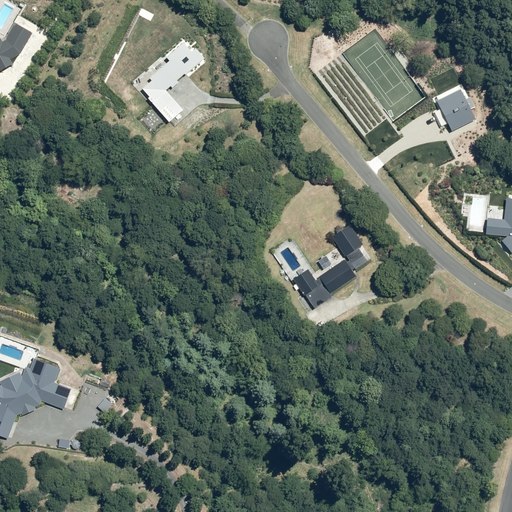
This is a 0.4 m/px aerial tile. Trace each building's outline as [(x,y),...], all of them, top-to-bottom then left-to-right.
[(0,72),(0,73),(14,65),(11,59),(22,53),(33,33),(16,24),(9,39),(3,43),(0,38),(0,72)] [(193,53),(185,44),(167,59),(170,62),(151,79),(153,82),(144,90),(151,98),(149,100),(169,123),(171,122),(175,126),(187,112),(169,91),(205,59),(197,49),(193,53)] [(462,90),(438,102),(452,131),(476,120),(462,90)] [(511,200),(509,200),(506,219),(490,217),(488,234),(508,237),(503,242),(511,250),(511,200)] [(351,225),(332,238),(346,257),(316,279),(309,270),(293,281),(312,309),(357,277),(353,271),(367,261),(358,248),(364,244),(351,225)] [(0,437),(7,440),(17,415),(23,413),(24,415),(38,410),(37,406),(47,402),(64,409),(72,388),(58,383),(64,368),(36,357),(32,367),(27,365),(25,370),(0,381),(0,437)] [(115,401),(108,394),(98,405),(105,412),(115,401)] [(60,436),(58,446),(71,449),(72,438),(60,436)]
